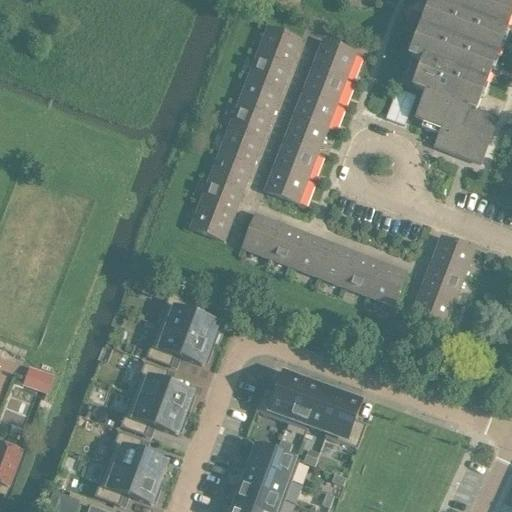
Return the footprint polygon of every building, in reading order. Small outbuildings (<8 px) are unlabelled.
[(511,0),(431,0),(410,56),(423,62),(413,88),(426,93),(416,119),(424,122),(422,126),(440,133),(435,147),(480,165),(498,119),(476,111),(511,13),(511,0)] [(291,68),(295,57),(301,42),(267,29),(257,55),(291,68)] [(322,41),(312,67),(346,80),(356,54),(322,41)] [(257,55),(248,80),(281,92),(291,68),(257,55)] [(337,105),(346,80),(312,67),(303,92),(337,105)] [(248,80),(238,105),(272,117),(281,92),(248,80)] [(416,96),(397,89),(386,119),(404,126),(416,96)] [(327,130),(337,105),(303,92),(293,117),(327,130)] [(238,105),(229,130),(262,142),(272,117),(238,105)] [(293,117),(283,142),(317,155),(327,130),(293,117)] [(229,130),(219,154),(253,167),(262,142),(229,130)] [(283,142),(274,166),(308,179),(317,155),(283,142)] [(219,154),(209,179),(243,192),(253,167),(219,154)] [(274,166),(264,192),(298,205),(308,179),(274,166)] [(209,179),(200,204),(234,217),(243,192),(209,179)] [(200,204),(190,230),(224,243),(234,217),(200,204)] [(281,226),(255,216),(242,250),(268,260),(281,226)] [(268,260),(293,269),(306,235),(281,226),(268,260)] [(293,269),(318,279),(331,245),(306,235),(293,269)] [(465,277),(474,252),(441,238),(431,264),(465,277)] [(318,279),(343,288),(356,254),(331,245),(318,279)] [(343,288),(368,298),(381,264),(356,254),(343,288)] [(406,274),(381,264),(368,298),(393,308),(406,274)] [(431,264),(421,289),(455,302),(465,277),(431,264)] [(446,327),(455,302),(421,289),(412,314),(446,327)] [(195,303),(170,294),(158,326),(213,347),(220,329),(216,328),(217,325),(190,315),(195,303)] [(207,364),(213,347),(158,326),(146,359),(171,368),(175,356),(202,366),(203,363),(207,364)] [(194,399),(190,397),(192,394),(165,384),(169,372),(144,363),(132,396),(188,416),(194,399)] [(29,368),(25,379),(49,388),(53,377),(29,368)] [(303,382),(283,374),(276,392),(265,388),(256,413),(287,424),(303,382)] [(307,431),(322,389),(303,382),(287,424),(307,431)] [(326,438),(341,396),(322,389),(307,431),(307,432),(309,427),(326,434),(325,438),(326,438)] [(188,416),(132,396),(120,428),(145,437),(149,426),(176,436),(177,433),(181,434),(188,416)] [(362,403),(341,396),(326,438),(357,450),(367,425),(355,421),(362,403)] [(143,442),(119,433),(107,465),(162,486),(162,485),(159,483),(166,464),(139,454),(143,442)] [(292,446),(281,442),(278,449),(289,453),(292,446)] [(0,483),(9,487),(22,452),(0,444),(0,483)] [(299,462),(256,447),(249,467),(291,482),(299,462)] [(317,461),(306,456),(304,464),(315,468),(317,461)] [(156,503),(162,486),(107,465),(95,498),(119,507),(124,495),(151,505),(152,502),(156,503)] [(291,482),(249,467),(242,486),(284,502),(291,482)] [(346,480),(335,475),(332,483),(343,487),(346,480)] [(280,511),(284,502),(242,486),(235,505),(253,511),(280,511)] [(53,491),(47,507),(60,511),(75,511),(79,500),(53,491)] [(334,498),(326,495),(322,506),(330,509),(334,498)]
